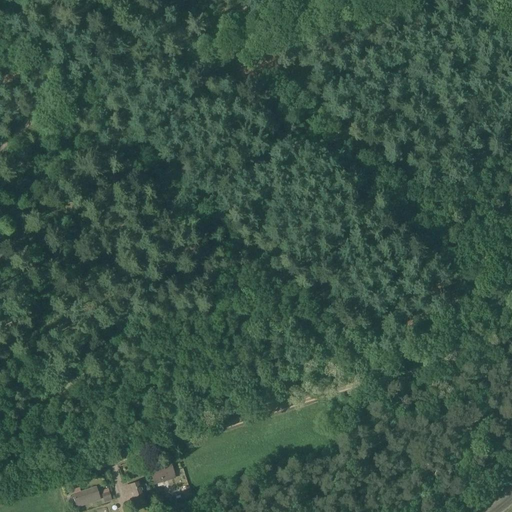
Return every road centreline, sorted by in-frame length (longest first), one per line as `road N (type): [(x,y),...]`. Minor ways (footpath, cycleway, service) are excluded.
road 1 (track): [(0,449),(314,147),(398,41),(420,0)]
road 2 (track): [(0,500),(324,396),(511,315)]
road 3 (track): [(0,180),(97,86),(351,0)]
